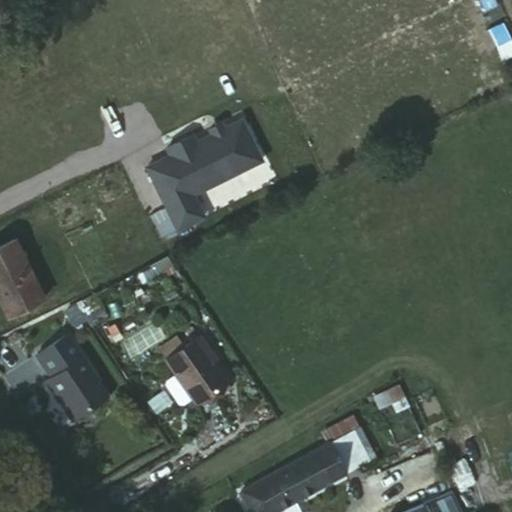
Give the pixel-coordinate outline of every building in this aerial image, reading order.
[(167,167),(142,175),(167,241),(194,231),(185,208),(257,182),(242,139),(222,146),(223,149),(213,153),(212,150),(194,157),(191,149),(164,159),(167,167)] [(60,228),(131,189),(115,160),(44,199),(60,228)] [(0,252),(0,324),(1,326),(38,308),(7,249),(0,252)] [(190,353),(178,336),(163,346),(156,336),(139,348),(145,358),(175,402),(204,382),(186,355),(190,353)] [(80,380),(55,343),(24,365),(39,387),(34,391),(60,430),(95,406),(78,381),(80,380)] [(334,440),(231,496),(239,511),(272,511),(350,470),(334,440)]
